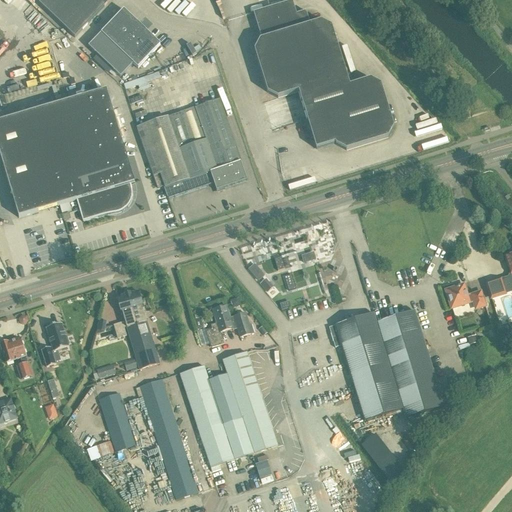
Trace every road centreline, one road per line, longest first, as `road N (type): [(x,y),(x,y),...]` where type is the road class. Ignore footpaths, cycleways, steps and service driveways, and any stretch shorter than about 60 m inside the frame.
road 1 (primary): [(0,301),(279,215)]
road 2 (primary): [(279,215),(486,152)]
road 3 (unclassified): [(279,215),(220,47)]
